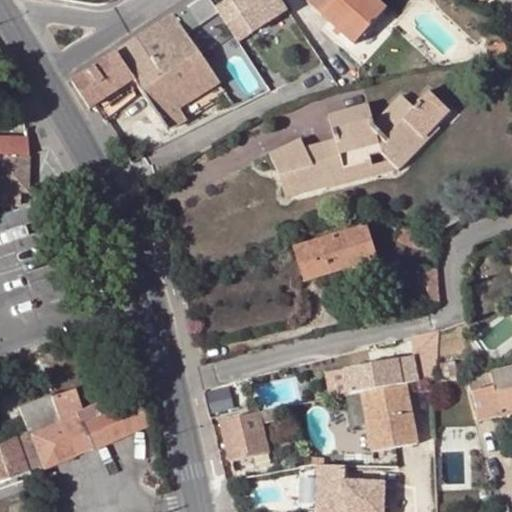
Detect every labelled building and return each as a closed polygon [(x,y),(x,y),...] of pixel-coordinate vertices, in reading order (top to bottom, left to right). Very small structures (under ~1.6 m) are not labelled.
[(218,0),(202,0),(193,7),(207,24),(226,9),(218,0)] [(224,0),(241,40),(301,16),(293,0),(224,0)] [(384,10),(373,0),(309,0),(306,3),(351,45),(384,10)] [(191,7),(176,19),(189,38),(204,29),(191,7)] [(138,42),(164,80),(142,96),(167,133),(186,120),(225,93),(219,84),(189,38),(176,19),(174,17),(138,42)] [(138,42),(82,81),(76,85),(74,86),(91,110),(95,109),(134,83),(142,96),(164,80),(138,42)] [(486,48),(488,58),(507,54),(505,44),(486,48)] [(0,94),(14,85),(0,62),(0,94)] [(357,109),(329,117),(335,142),(305,151),(300,142),(271,155),(275,163),(280,174),(284,186),(287,199),(317,192),(316,187),(327,185),(329,188),(375,175),(370,159),(380,155),(388,162),(397,170),(450,112),(429,92),(418,103),(419,106),(415,109),(403,98),(374,128),(376,134),(365,136),(357,109)] [(365,136),(376,134),(374,128),(369,106),(357,109),(365,136)] [(0,155),(27,156),(25,138),(0,138),(0,155)] [(0,205),(1,206),(1,192),(16,193),(20,193),(26,187),(27,156),(0,155),(0,205)] [(375,175),(397,170),(388,162),(376,166),(370,159),(375,175)] [(490,208),(481,191),(436,214),(440,222),(460,211),(466,220),(490,208)] [(1,192),(1,206),(16,206),(16,193),(1,192)] [(466,220),(460,211),(440,222),(445,231),(466,220)] [(368,226),(296,249),(297,252),(307,283),(331,275),(378,261),(368,226)] [(415,248),(435,252),(436,241),(401,226),(396,241),(415,248)] [(441,305),(440,269),(418,271),(421,311),(441,305)] [(96,351),(83,358),(94,381),(108,374),(96,351)] [(352,396),(420,383),(415,359),(347,372),(352,396)] [(511,370),(470,379),(473,387),(511,381),(511,370)] [(511,381),(473,387),(479,422),(511,415),(511,381)] [(221,411),(248,407),(245,385),(217,388),(221,411)] [(419,446),(409,387),(364,395),(374,454),(419,446)] [(53,397),(19,408),(29,433),(40,467),(38,468),(40,475),(145,429),(132,388),(82,411),(75,392),(53,399),(53,397)] [(272,465),(261,415),(219,423),(228,462),(255,457),(258,468),(272,465)] [(29,433),(0,444),(0,483),(38,468),(40,467),(29,433)] [(325,471),(318,471),(319,511),(385,511),(385,485),(346,486),(345,471),(325,471)]
